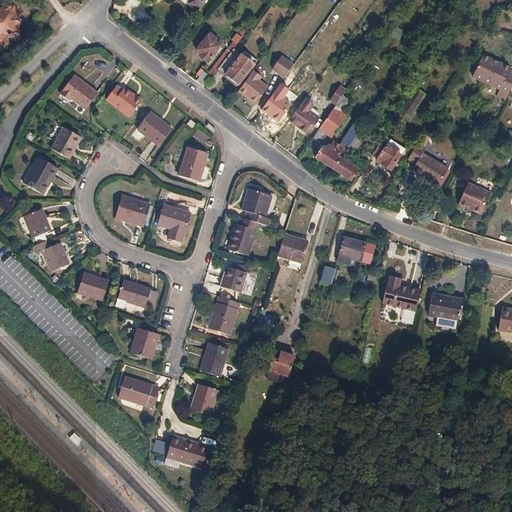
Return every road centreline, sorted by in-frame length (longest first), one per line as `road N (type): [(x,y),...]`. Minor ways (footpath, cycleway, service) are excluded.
road 1 (residential): [(240,133),(330,199),(467,253),(511,262)]
road 2 (residential): [(240,133),(170,371)]
road 3 (residential): [(95,25),(240,133)]
road 4 (residential): [(5,136),(95,25)]
